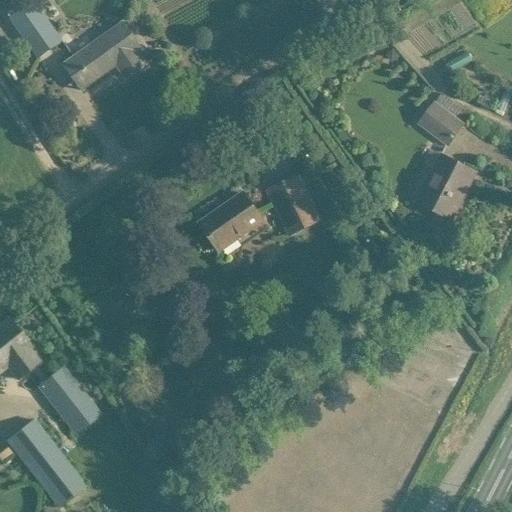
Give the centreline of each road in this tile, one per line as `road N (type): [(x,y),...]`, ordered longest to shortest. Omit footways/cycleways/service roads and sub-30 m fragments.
road 1 (unclassified): [(0,276),(80,210),(393,0)]
road 2 (unclassified): [(511,378),(436,511)]
road 3 (track): [(0,85),(80,210)]
